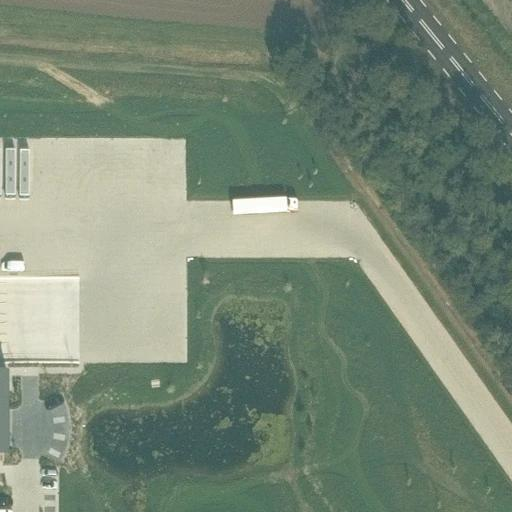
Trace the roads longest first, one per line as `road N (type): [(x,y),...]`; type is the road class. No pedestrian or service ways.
road 1 (track): [(511,397),(268,62),(249,53),(0,26)]
road 2 (primary): [(511,134),(402,0)]
